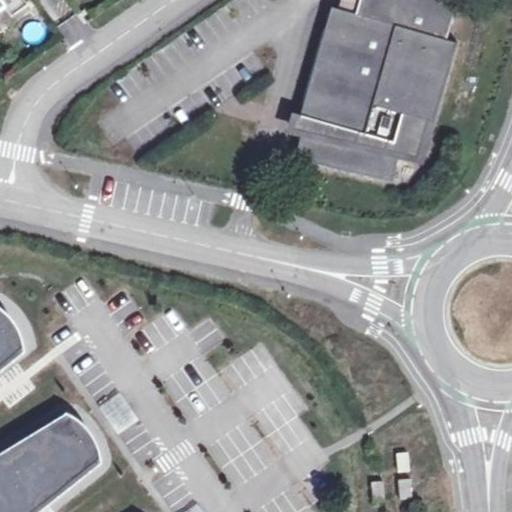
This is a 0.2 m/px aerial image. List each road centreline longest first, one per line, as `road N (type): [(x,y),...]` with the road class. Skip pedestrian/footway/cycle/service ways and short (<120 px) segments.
road 1 (residential): [(2,202),(424,295)]
road 2 (unclassified): [(2,202),(30,108),(57,79),(174,0)]
road 3 (secondary): [(489,383),(487,511)]
road 4 (secondary): [(424,295),(424,324),(436,350),(489,383)]
road 5 (secondary): [(511,231),(465,237),(441,255),(424,295)]
